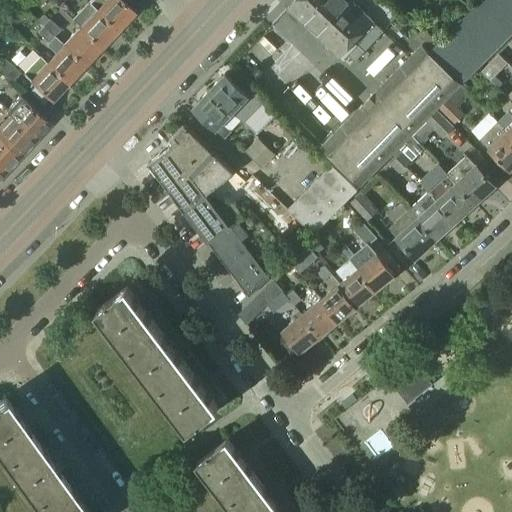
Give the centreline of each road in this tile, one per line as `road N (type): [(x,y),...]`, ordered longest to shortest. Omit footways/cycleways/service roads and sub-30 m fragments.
road 1 (residential): [(287,417),(511,226)]
road 2 (residential): [(287,417),(135,221)]
road 3 (residential): [(124,511),(9,349)]
road 4 (residential): [(135,221),(9,349)]
road 5 (tertiary): [(83,156),(203,28)]
